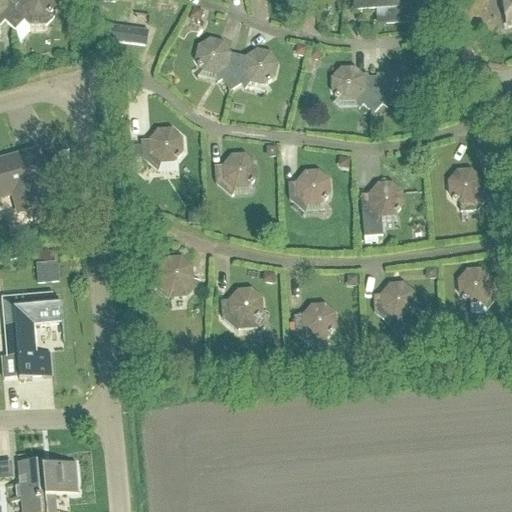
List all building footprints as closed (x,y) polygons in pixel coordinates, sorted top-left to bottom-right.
[(0,0),(0,28),(4,25),(14,34),(24,24),(14,14),(13,0),(0,0)] [(13,0),(14,14),(24,24),(28,28),(46,28),(54,20),(50,16),(52,14),(51,12),(54,9),(53,0),(13,0)] [(396,0),(357,0),(353,0),(354,14),(376,12),(377,27),(410,25),(409,10),(397,11),(396,0)] [(511,0),(502,0),(506,27),(511,26),(511,0)] [(194,24),(198,23),(201,17),(192,13),(188,21),(194,24)] [(146,37),(146,34),(107,28),(105,43),(144,49),(145,45),(147,42),(146,37)] [(234,75),(237,58),(229,56),(222,46),(209,43),(198,50),(195,62),(198,66),(196,67),(198,71),(200,70),(202,73),(215,76),(216,86),(222,83),(229,95),(241,87),(234,75)] [(295,54),(298,58),(304,60),(307,50),(297,47),(295,54)] [(421,50),(422,56),(427,58),(433,57),(430,47),(421,50)] [(321,54),(312,52),(309,61),(315,63),(319,60),(321,54)] [(246,60),(237,58),(234,75),(241,87),(244,93),(250,84),(262,87),(266,85),(267,87),(271,84),(270,83),(274,80),(276,68),(270,56),(257,53),(246,60)] [(380,80),(371,80),(372,97),(383,107),(382,107),(387,111),(391,102),(403,101),(406,98),(407,100),(410,97),(409,95),(412,92),(412,79),(402,70),(389,70),(380,80)] [(331,81),(332,95),(335,98),(334,99),(337,102),(338,100),(341,103),(354,103),(358,112),(362,108),(373,117),(382,107),(383,107),(372,97),(371,80),(363,80),(354,72),(340,72),(331,81)] [(177,162),(180,159),(179,158),(182,154),(181,141),(171,133),(158,134),(149,143),(140,144),(142,161),(158,175),(161,165),(173,164),(176,161),(177,162)] [(127,150),(128,162),(140,161),(139,149),(127,150)] [(266,155),(271,159),(276,159),(276,150),(266,150),(266,155)] [(488,150),(480,155),(483,160),(488,161),(493,158),(488,150)] [(46,207),(40,188),(46,186),(36,152),(0,162),(0,199),(13,195),(18,215),(46,207)] [(251,188),(254,184),(252,183),(255,180),(254,167),(244,158),(231,159),(223,169),(214,170),(215,187),(231,200),(234,190),(246,189),(249,186),(251,188)] [(338,166),(341,170),(347,171),(349,162),(339,160),(338,166)] [(456,203),(459,206),(460,215),(477,214),(490,198),(489,181),(480,182),(470,173),(457,174),(448,184),(449,198),(453,200),(451,202),(455,205),(456,203)] [(324,204),(327,201),(326,199),(329,196),(328,183),(318,175),(305,176),(296,185),(287,186),(289,203),(305,217),(308,207),(320,206),(323,203),(324,204)] [(369,197),(360,198),(361,215),(364,247),(377,246),(377,238),(383,238),(381,219),(393,218),(396,215),(397,216),(400,213),(399,211),(402,208),(401,195),(391,186),(378,187),(369,197)] [(187,226),(199,226),(199,214),(192,214),(187,219),(187,226)] [(148,249),(152,246),(153,240),(143,238),(142,248),(148,249)] [(504,269),(508,271),(511,269),(511,262),(511,260),(502,263),(504,269)] [(152,289),(168,303),(169,300),(186,298),(198,284),(192,282),(191,269),(181,261),(168,262),(159,271),(150,272),(152,289)] [(57,265),(35,267),(37,288),(59,285),(57,265)] [(436,281),(435,271),(425,272),(426,278),(429,281),(436,281)] [(489,281),(479,273),(466,274),(458,284),(459,297),(462,300),(461,301),(465,304),(466,303),(469,305),(481,304),(486,313),(500,298),(499,280),(489,281)] [(266,285),(272,286),(273,277),(264,275),(263,281),(266,285)] [(345,288),(348,291),(355,291),(354,281),(345,281),(345,288)] [(382,298),(372,298),(374,316),(390,329),(410,327),(409,316),(410,317),(413,313),(411,312),(414,309),(413,296),(403,287),(390,288),(382,298)] [(257,322),(260,319),(259,318),(262,314),(261,301),(251,293),(238,294),(229,304),(220,304),(221,321),(237,335),(238,332),(256,331),(253,324),(256,321),(257,322)] [(34,328),(62,325),(61,305),(53,306),(52,295),(25,298),(26,308),(13,309),(14,328),(3,329),(5,359),(16,358),(18,380),(51,378),(49,354),(36,355),(34,328)] [(295,337),(311,350),(327,349),(326,339),(329,336),(331,338),(334,334),(332,333),(335,330),(334,317),(324,308),(311,309),(303,319),(293,320),(295,337)] [(14,487),(15,503),(20,503),(21,511),(55,511),(54,498),(77,496),(75,473),(74,464),(46,467),(46,462),(17,465),(18,479),(19,487),(14,487)]
